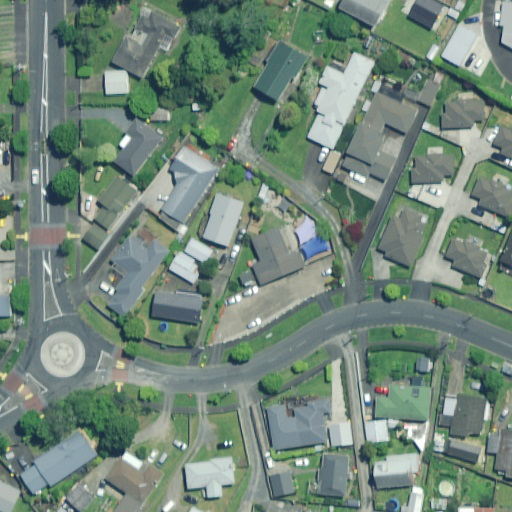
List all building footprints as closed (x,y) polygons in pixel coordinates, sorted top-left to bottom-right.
[(392,0),(346,0),(341,10),(378,29),(392,0)] [(511,3),(509,3),(503,43),(511,48),(511,3)] [(109,61),(143,79),(160,48),(168,52),(181,27),(164,18),(139,4),(109,61)] [(480,33),(462,23),(444,55),(463,65),(480,33)] [(309,59),(281,43),(255,88),(280,102),(293,79),(296,81),(309,59)] [(319,85),(324,87),(311,113),(318,116),(307,138),(333,151),(374,64),(354,54),(344,76),(327,68),(319,85)] [(128,96),(126,73),(103,74),(104,97),(128,96)] [(437,73),(433,84),(427,82),(418,102),(430,108),(439,87),(444,76),(437,73)] [(417,112),(375,94),(343,169),(368,180),(369,175),(386,183),(396,160),(379,153),(385,139),(380,137),(385,125),(407,135),(417,112)] [(482,122),(483,104),(473,104),(473,101),(456,100),(456,103),(446,103),(445,119),(442,119),(441,129),(473,130),(474,122),(482,122)] [(164,140),(137,119),(124,135),(127,137),(119,146),(124,150),(114,163),(134,178),(164,140)] [(494,146),(503,149),(498,162),(511,167),(511,131),(501,127),(494,146)] [(184,148),(170,171),(173,173),(176,185),(160,210),(184,225),(218,170),(184,148)] [(340,158),(330,153),(321,170),(331,175),(340,158)] [(454,158),(427,154),(426,159),(415,157),(410,192),(422,194),(424,182),(443,185),(444,176),(451,177),(454,158)] [(511,196),(511,190),(478,176),(470,195),(482,200),(479,207),(508,219),(511,209),(511,205),(509,204),(511,196)] [(137,194),(115,177),(96,201),(104,207),(94,220),(109,231),(137,194)] [(244,204),(217,195),(203,239),(229,248),(244,204)] [(427,219),(403,211),(400,221),(391,218),(378,256),(411,267),(427,219)] [(109,237),(94,226),(83,241),(98,252),(109,237)] [(302,270),(285,226),(251,240),(261,263),(252,267),(261,287),(302,270)] [(109,266),(125,278),(115,292),(117,293),(108,307),(125,319),(145,292),(142,290),(170,252),(155,241),(150,247),(133,234),(120,252),(109,266)] [(213,253),(192,240),(184,252),(205,265),(213,253)] [(490,253),(453,240),(447,258),(455,261),(452,269),(481,279),(490,253)] [(203,268),(178,254),(169,271),(194,285),(203,268)] [(203,301),(156,292),(152,317),(198,325),(203,301)] [(11,298),(0,297),(0,318),(11,318),(11,298)] [(429,374),(431,358),(421,357),(418,373),(429,374)] [(511,366),(504,363),(499,373),(511,379),(511,366)] [(430,390),(390,387),(389,399),(376,398),(375,418),(428,422),(430,390)] [(487,402),(446,396),(442,426),(453,428),(451,436),(470,439),(470,435),(482,437),(487,402)] [(273,451),(327,445),(325,427),(324,418),(324,414),(332,413),(330,401),(280,407),(267,409),(273,451)] [(400,422),(388,421),(387,432),(399,433),(400,422)] [(386,443),(386,423),(366,424),(366,444),(386,443)] [(330,427),(332,444),(332,448),(352,445),(350,424),(330,427)] [(405,429),(404,441),(414,441),(421,453),(424,453),(425,430),(405,429)] [(96,458),(79,433),(33,463),(36,466),(20,476),(34,496),(50,485),(51,488),(96,458)] [(511,433),(502,433),(502,437),(490,437),(489,454),(497,455),(496,471),(507,471),(507,480),(511,479),(511,433)] [(443,453),(443,437),(434,437),(434,453),(443,453)] [(139,511),(162,475),(125,452),(107,482),(127,494),(115,511),(139,511)] [(350,458),(322,454),(319,482),(321,482),(319,495),(345,499),(348,480),(350,480),(352,471),(349,471),(350,458)] [(417,474),(417,456),(388,457),(388,463),(375,463),(376,488),(418,486),(417,474)] [(235,485),(231,460),(185,467),(189,491),(206,488),(208,500),(223,497),(221,487),(235,485)] [(290,472),(271,476),(275,499),(294,495),(290,472)] [(11,511),(20,493),(0,483),(0,511),(11,511)] [(82,511),(94,499),(80,487),(67,503),(77,511),(82,511)] [(420,511),(423,499),(412,498),(409,511),(420,511)] [(447,501),(432,499),(431,510),(446,511),(447,501)] [(106,501),(95,501),(95,511),(107,511),(106,501)]
